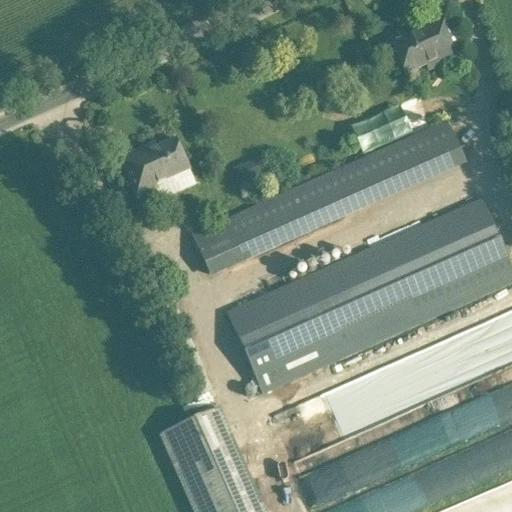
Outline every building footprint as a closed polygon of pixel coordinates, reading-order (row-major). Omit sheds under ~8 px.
[(391,45),(405,76),(426,66),(428,71),(461,57),(442,16),(416,28),(418,33),(391,45)] [(446,123),(191,237),(208,275),(464,162),(446,123)] [(146,148),(119,160),(138,201),(157,192),(155,187),(189,172),(175,141),(148,153),(146,148)] [(511,270),(481,202),(226,315),(262,396),(511,284),(511,270)] [(511,313),(462,334),(472,356),(511,338),(511,313)] [(311,507),(511,423),(511,388),(510,384),(355,448),(358,454),(299,478),(311,507)] [(286,441),(294,460),(309,454),(298,429),(336,413),(328,396),(279,416),(289,440),(286,441)] [(192,511),(262,511),(218,411),(159,437),(192,511)] [(352,437),(362,433),(353,412),(343,417),(352,437)] [(399,511),(511,471),(511,437),(381,485),(384,493),(332,511),(399,511)] [(511,511),(511,484),(447,511),(511,511)]
